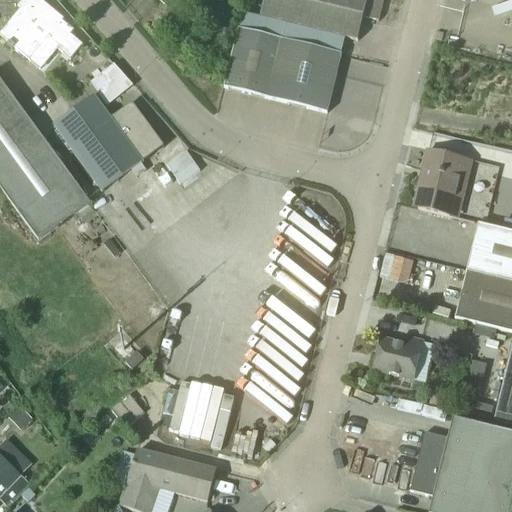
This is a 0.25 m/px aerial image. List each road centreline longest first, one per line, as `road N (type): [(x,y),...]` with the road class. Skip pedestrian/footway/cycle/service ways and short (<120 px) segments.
road 1 (unclassified): [(383,186),(248,160),(211,142),(86,0)]
road 2 (unclassified): [(307,480),(383,186)]
road 3 (unclassified): [(383,186),(426,0)]
